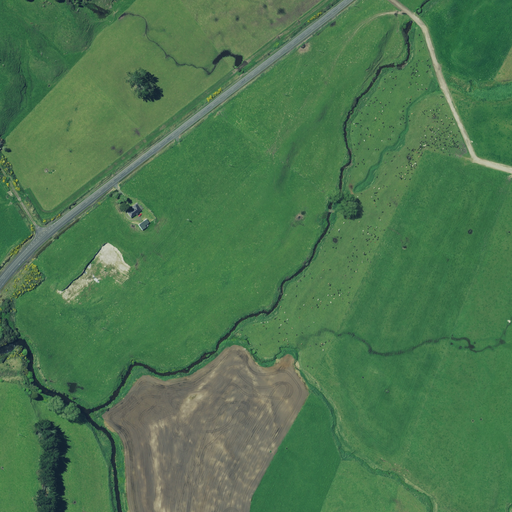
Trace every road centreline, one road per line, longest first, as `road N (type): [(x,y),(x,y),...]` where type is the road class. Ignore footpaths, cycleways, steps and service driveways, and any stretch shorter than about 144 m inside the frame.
road 1 (primary): [(350,0),(41,238),(0,282)]
road 2 (track): [(511,170),(475,159),(421,23),(390,0)]
